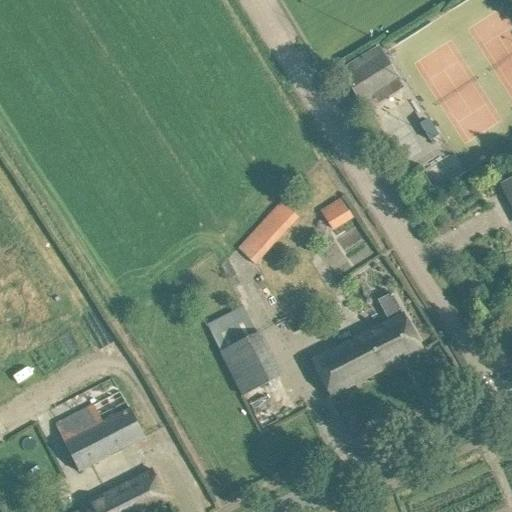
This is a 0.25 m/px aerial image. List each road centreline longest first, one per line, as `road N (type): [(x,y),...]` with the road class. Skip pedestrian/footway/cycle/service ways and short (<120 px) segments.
road 1 (unclassified): [(499,400),(247,0)]
road 2 (tertiary): [(278,511),(499,400)]
